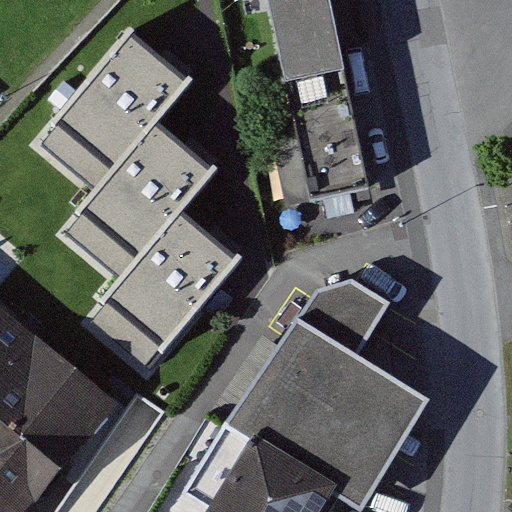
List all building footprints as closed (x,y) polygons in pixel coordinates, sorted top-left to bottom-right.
[(334,0),(272,0),(312,204),(372,193),(334,0)] [(200,71),(139,21),(53,125),(114,175),(163,116),(200,71)] [(224,168),(163,116),(114,175),(76,220),(138,271),(193,206),(224,168)] [(254,256),(193,206),(138,271),(107,309),(168,360),(254,256)] [(324,291),(242,421),(222,409),(156,511),(333,511),(347,491),(364,502),(429,398),(359,354),(391,302),(359,282),(324,291)] [(0,511),(37,511),(123,408),(0,306),(0,511)]
